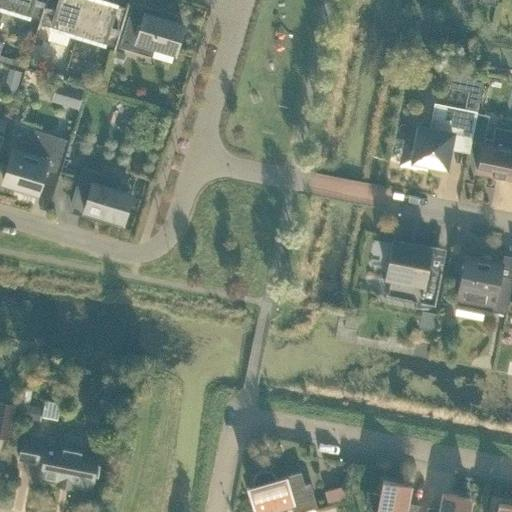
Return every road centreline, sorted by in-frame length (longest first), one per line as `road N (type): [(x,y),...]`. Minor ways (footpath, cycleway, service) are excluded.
road 1 (unclassified): [(511,467),(256,419),(232,437),(215,511)]
road 2 (residential): [(511,223),(197,158)]
road 3 (residential): [(0,214),(136,253),(155,249),(173,233),(197,158)]
road 4 (residential): [(197,158),(240,8)]
